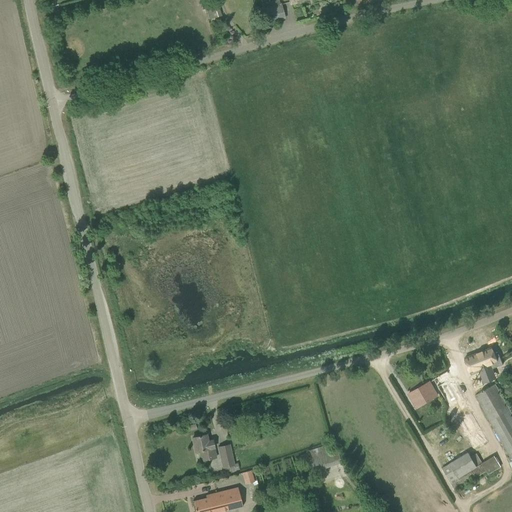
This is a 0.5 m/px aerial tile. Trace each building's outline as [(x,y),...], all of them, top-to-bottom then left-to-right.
[(277,0),(262,4),(267,23),(285,17),(282,8),(281,4),(280,4),(278,0),(277,0)] [(492,347),(465,358),(472,375),(491,367),(490,364),(491,364),(492,365),(495,364),(495,362),(497,361),(492,347)] [(434,380),(474,449),(488,441),(453,380),(447,371),(434,380)] [(409,394),(417,408),(437,396),(429,382),(409,394)] [(511,460),(511,461),(511,413),(510,411),(511,409),(511,408),(510,404),(507,405),(495,384),(475,396),(505,448),(503,449),(505,452),(507,451),(510,456),(507,458),(510,461),(511,460)] [(202,451),(204,460),(217,457),(213,440),(208,442),(206,435),(193,438),(196,452),(202,451)] [(223,468),(224,474),(239,470),(237,462),(233,463),(229,444),(218,447),(223,468)] [(310,451),(316,471),(342,463),(338,450),(332,452),(330,444),(310,451)] [(442,468),(454,490),(486,472),(488,474),(501,467),(494,456),(482,463),(477,454),(471,457),(469,453),(442,468)] [(242,473),(245,485),(254,482),(251,471),(242,473)] [(203,499),(193,501),(195,511),(221,511),(243,506),(238,488),(206,496),(207,498),(203,499)]
